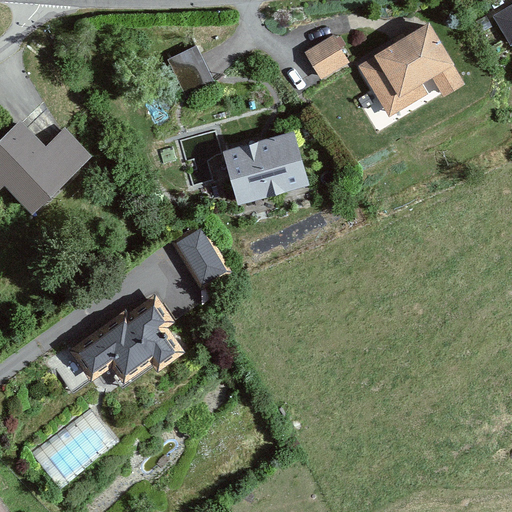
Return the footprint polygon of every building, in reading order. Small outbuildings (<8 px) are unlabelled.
[(511,0),(493,12),(511,41),(511,40),(511,0)] [(428,22),(361,62),(390,110),(425,89),(417,77),(431,69),(444,90),(462,79),(428,22)] [(320,76),(351,61),(336,30),(305,46),(320,76)] [(182,88),(213,74),(198,41),(167,55),(182,88)] [(19,120),(0,138),(0,180),(6,175),(32,203),(87,151),(65,128),(45,147),(19,120)] [(292,129),(226,148),(239,196),(306,178),(292,129)] [(201,226),(179,239),(203,278),(225,265),(201,226)] [(153,298),(81,348),(92,363),(114,348),(125,364),(153,345),(159,353),(174,342),(157,318),(163,313),(153,298)]
